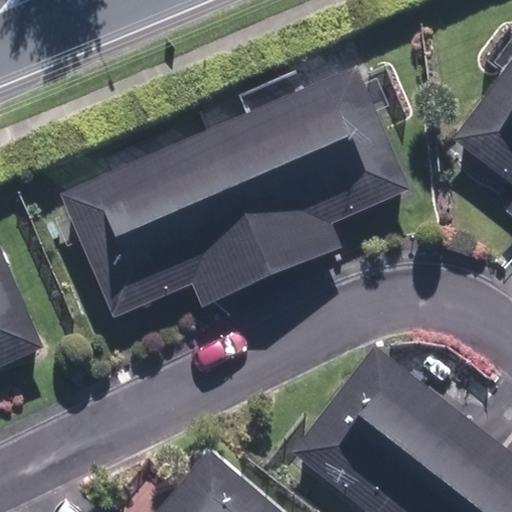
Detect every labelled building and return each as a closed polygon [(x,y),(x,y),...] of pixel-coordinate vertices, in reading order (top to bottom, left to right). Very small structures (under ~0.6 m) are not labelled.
[(511,70),(457,152),(511,188),(511,229),(511,231),(511,70)] [(306,74),(246,100),(255,120),(64,202),(115,322),(193,289),(206,321),(351,259),(339,233),(426,196),(372,71),(315,95),(306,74)] [(0,377),(47,357),(0,249),(0,377)] [(511,511),(511,460),(368,352),(278,472),(332,511),(511,511)] [(303,511),(217,442),(161,511),(303,511)] [(126,511),(113,498),(98,511),(126,511)]
